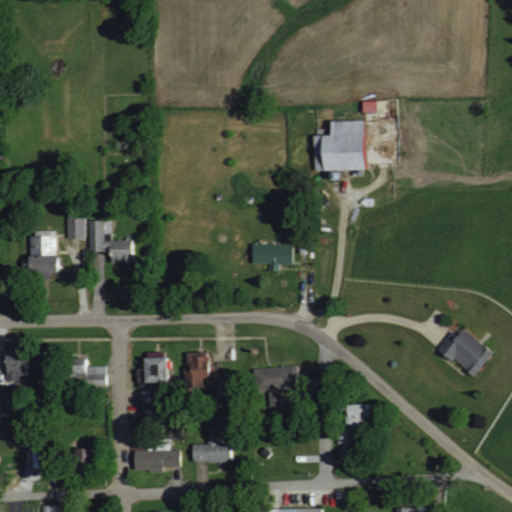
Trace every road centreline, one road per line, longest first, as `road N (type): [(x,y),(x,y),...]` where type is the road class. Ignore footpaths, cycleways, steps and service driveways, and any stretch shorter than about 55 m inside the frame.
road 1 (residential): [(0,492),(119,496),(323,472),(491,480)]
road 2 (residential): [(327,343),(276,320),(0,323)]
road 3 (residential): [(323,472),(324,359),(355,290),(348,155)]
road 4 (residential): [(511,495),(327,343)]
road 5 (residential): [(119,511),(118,322)]
